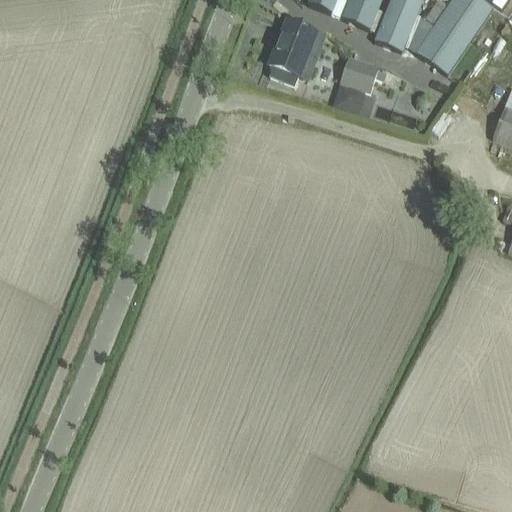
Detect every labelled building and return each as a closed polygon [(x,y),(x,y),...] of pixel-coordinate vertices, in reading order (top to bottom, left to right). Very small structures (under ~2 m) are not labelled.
[(309,0),(307,8),(341,22),(348,5),(349,0),(309,0)] [(341,22),(359,30),(377,37),(385,16),(377,13),(382,0),(349,0),(348,5),(341,22)] [(377,37),(373,46),(400,57),(423,0),(391,0),(385,16),(377,37)] [(446,80),(492,12),(475,0),(454,0),(414,58),(446,80)] [(268,69),(272,71),(268,80),(294,90),(315,36),(286,25),(268,69)] [(377,72),(366,69),(347,62),(339,87),(369,97),(377,72)] [(511,94),(492,143),(511,150),(511,94)]
